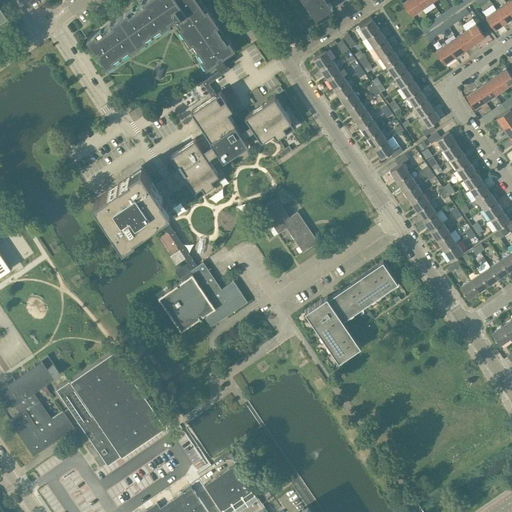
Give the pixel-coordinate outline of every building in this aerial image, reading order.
[(87,39),(106,67),(115,62),(114,59),(129,49),(130,51),(147,40),(146,37),(161,27),(162,30),(171,24),(169,21),(173,19),(174,21),(177,20),(182,27),(179,28),(191,45),(193,44),(203,59),(201,60),(207,69),(235,49),(229,41),(227,42),(217,27),(219,26),(208,9),(205,10),(198,0),(144,0),(143,1),(144,2),(129,12),(128,11),(111,22),(112,23),(97,33),(96,33),(87,39)] [(328,0),(304,0),(316,17),(332,6),(328,0)] [(417,0),(404,0),(403,1),(412,15),(422,8),(417,0)] [(511,9),(506,1),(496,8),(506,21),(507,23),(511,20),(511,17),(511,16),(511,9)] [(451,6),(445,10),(449,15),(454,11),(451,6)] [(496,8),(486,15),(496,28),(506,21),(496,8)] [(462,10),(456,14),(459,19),(465,15),(462,10)] [(441,13),(435,17),(439,22),(444,18),(441,13)] [(451,17),(446,20),(449,25),(455,22),(451,17)] [(373,18),(360,26),(367,37),(380,28),(373,18)] [(431,20),(425,24),(429,29),(434,25),(431,20)] [(476,22),(466,29),(475,42),(485,35),(476,22)] [(442,23),(436,27),(439,32),(445,28),(442,23)] [(380,28),(367,37),(374,47),(386,38),(380,28)] [(466,29),(456,36),(465,49),(475,42),(466,29)] [(431,30),(426,34),(426,35),(429,39),(435,35),(431,30)] [(349,34),(344,37),(351,48),(356,44),(349,34)] [(456,36),(446,42),(455,56),(457,58),(463,54),(461,51),(465,49),(456,36)] [(386,38),(374,47),(381,56),(393,48),(386,38)] [(342,39),(337,42),(344,52),(349,49),(342,39)] [(446,42),(436,49),(445,63),(455,56),(446,42)] [(393,48),(381,56),(387,66),(400,58),(393,48)] [(326,50),(314,58),(321,68),(333,60),(326,50)] [(363,54),(358,57),(365,67),(370,63),(363,54)] [(400,58),(387,66),(394,76),(407,68),(400,58)] [(333,60),(321,68),(328,78),(340,70),(333,60)] [(370,63),(365,67),(368,72),(373,68),(370,63)] [(511,73),(507,66),(497,73),(506,87),(511,83),(511,73)] [(407,68),(394,76),(401,86),(413,78),(407,68)] [(362,69),(357,73),(360,77),(365,73),(362,69)] [(340,70),(328,78),(334,88),(347,79),(340,70)] [(497,73),(487,80),(496,94),(506,87),(497,73)] [(377,77),(373,80),(375,83),(374,84),(377,88),(382,84),(377,77)] [(413,78),(401,86),(408,96),(420,88),(413,78)] [(347,79),(334,88),(341,98),(353,89),(347,79)] [(487,80),(477,87),(486,101),(496,94),(487,80)] [(382,84),(377,88),(380,92),(381,92),(385,89),(382,84)] [(477,87),(467,94),(476,107),(486,101),(477,87)] [(377,88),(371,92),(374,96),(379,93),(380,92),(377,88)] [(420,88),(408,96),(415,106),(427,98),(420,88)] [(353,89),(341,98),(348,108),(360,99),(353,89)] [(260,137),(262,140),(274,132),(277,136),(295,124),(275,95),(268,100),(258,106),(255,108),(248,113),(246,115),(251,123),(248,125),(241,129),(239,127),(234,119),(228,111),(233,108),(232,105),(223,92),(221,90),(217,93),(212,96),(192,110),(207,133),(197,139),(196,137),(171,154),(179,166),(171,172),(169,171),(167,167),(160,172),(162,175),(163,177),(154,183),(143,166),(95,199),(123,242),(159,217),(164,214),(172,209),(165,198),(163,196),(174,189),(178,186),(188,180),(198,194),(215,182),(212,178),(220,173),(214,164),(224,157),(224,158),(249,142),(244,135),(254,128),(260,137)] [(427,98),(415,106),(421,116),(434,108),(427,98)] [(360,99),(348,108),(355,118),(360,114),(367,109),(360,99)] [(395,99),(389,103),(392,107),(397,104),(395,99)] [(502,102),(496,106),(500,111),(505,107),(502,102)] [(397,104),(392,107),(395,112),(400,108),(397,104)] [(129,112),(135,120),(145,114),(140,105),(129,112)] [(387,105),(381,109),(384,113),(390,109),(387,105)] [(498,117),(495,118),(500,125),(502,123),(504,127),(511,121),(511,109),(511,107),(497,117),(498,117)] [(434,108),(421,116),(428,126),(422,130),(426,135),(435,128),(432,123),(441,118),(434,108)] [(360,114),(355,118),(360,125),(362,128),(374,119),(367,109),(360,114)] [(390,109),(384,113),(387,117),(393,113),(390,109)] [(492,109),(482,116),(485,121),(495,114),(492,109)] [(374,119),(362,128),(368,137),(380,129),(374,119)] [(408,119),(402,123),(405,127),(411,123),(408,119)] [(400,124),(394,128),(397,133),(403,129),(400,124)] [(380,129),(368,137),(375,148),(387,139),(380,129)] [(437,131),(427,138),(431,143),(437,139),(444,149),(456,140),(449,130),(441,136),(437,131)] [(387,139),(375,148),(382,158),(390,152),(393,157),(403,150),(400,145),(394,149),(387,139)] [(456,140),(444,149),(450,159),(463,150),(456,140)] [(463,150),(450,159),(457,169),(469,160),(463,150)] [(399,165),(391,170),(398,180),(410,172),(403,162),(408,158),(405,153),(395,160),(399,165)] [(433,156),(428,160),(431,166),(434,170),(440,166),(433,156)] [(469,160),(457,169),(464,178),(476,170),(469,160)] [(428,165),(421,170),(425,176),(426,175),(432,171),(429,167),(428,165)] [(440,166),(434,170),(437,174),(443,170),(440,166)] [(476,170),(464,178),(471,189),(483,180),(476,170)] [(432,171),(426,175),(429,180),(435,176),(432,171)] [(410,172),(398,180),(404,190),(416,182),(410,172)] [(471,189),(467,192),(472,201),(477,198),(490,190),(483,180),(471,189)] [(416,182),(404,190),(411,200),(423,192),(416,182)] [(445,185),(443,186),(446,191),(452,187),(449,182),(445,185)] [(440,183),(437,186),(439,189),(438,190),(441,195),(446,191),(443,186),(443,187),(442,187),(440,183)] [(452,187),(446,191),(449,195),(451,194),(455,191),(452,187)] [(490,190),(477,198),(484,208),(496,200),(490,190)] [(446,191),(441,195),(444,199),(449,195),(446,191)] [(423,192),(411,200),(418,210),(430,202),(423,192)] [(261,208),(270,220),(285,210),(277,197),(261,208)] [(496,200),(484,208),(491,218),(503,209),(496,200)] [(430,202),(418,210),(425,220),(437,212),(430,202)] [(467,205),(461,209),(464,214),(470,210),(467,205)] [(456,207),(450,211),(453,215),(459,211),(456,207)] [(503,209),(491,218),(498,228),(510,220),(503,209)] [(290,216),(285,210),(270,220),(278,233),(286,227),(290,225),(286,219),(290,216)] [(290,225),(286,227),(293,236),(308,226),(298,211),(290,216),(286,219),(290,225)] [(459,211),(453,215),(456,219),(462,215),(459,211)] [(437,212),(425,220),(431,230),(443,222),(437,212)] [(443,222),(431,230),(438,240),(450,231),(443,222)] [(480,225),(474,229),(477,233),(483,229),(480,225)] [(303,252),(319,241),(308,226),(293,236),(303,252)] [(470,226),(464,231),(467,235),(473,231),(470,226)] [(501,229),(497,232),(501,238),(505,235),(509,232),(505,226),(501,229)] [(450,231),(438,240),(445,250),(457,241),(450,231)] [(473,231),(467,235),(469,239),(475,235),(473,231)] [(497,232),(493,235),(497,241),(501,238),(497,232)] [(457,241),(445,250),(452,260),(464,252),(457,241)] [(477,245),(473,248),(477,254),(481,251),(477,245)] [(511,253),(510,251),(500,258),(509,271),(511,268),(511,253)] [(0,273),(9,268),(10,267),(2,256),(0,252),(0,273)] [(467,252),(463,255),(467,261),(471,258),(467,252)] [(500,258),(491,265),(499,277),(509,271),(500,258)] [(306,310),(339,359),(361,344),(344,319),(398,281),(383,259),(329,296),(328,294),(306,310)] [(457,259),(447,266),(450,271),(461,264),(457,259)] [(198,265),(193,268),(189,261),(175,270),(182,280),(159,296),(182,330),(208,313),(213,321),(225,312),(227,315),(247,301),(232,280),(222,288),(203,261),(198,265)] [(491,265),(481,272),(489,284),(499,277),(491,265)] [(481,272),(470,278),(479,291),(489,284),(481,272)] [(470,278),(460,285),(468,298),(479,291),(470,278)] [(511,318),(502,325),(510,337),(511,335),(511,318)] [(502,325),(492,332),(500,344),(510,337),(502,325)] [(106,462),(164,423),(144,394),(151,389),(140,373),(133,378),(113,348),(112,348),(55,387),(93,443),(88,447),(98,463),(104,459),(106,462)] [(445,351),(435,357),(442,368),(452,361),(445,351)] [(47,354),(0,386),(0,387),(11,404),(14,403),(20,412),(10,419),(9,420),(17,431),(33,455),(36,452),(53,441),(74,427),(63,411),(62,410),(60,411),(51,417),(39,400),(32,390),(35,388),(43,383),(45,382),(59,372),(58,370),(47,354)] [(403,376),(371,398),(399,439),(431,417),(403,376)] [(486,409),(452,432),(469,457),(503,434),(486,409)] [(235,463),(225,470),(246,501),(256,494),(251,487),(236,464),(235,463)] [(225,470),(215,477),(236,508),(246,501),(225,470)] [(215,477),(205,484),(223,511),(230,511),(236,508),(215,477)] [(191,486),(181,493),(193,511),(209,511),(195,491),(192,486),(191,486)] [(193,511),(181,493),(170,500),(178,511),(193,511)] [(157,501),(146,508),(148,511),(164,511),(161,507),(170,500),(167,495),(157,501)] [(178,511),(170,500),(161,507),(164,511),(178,511)]
